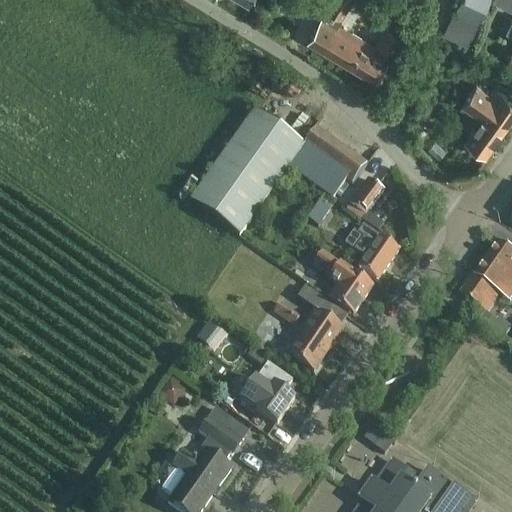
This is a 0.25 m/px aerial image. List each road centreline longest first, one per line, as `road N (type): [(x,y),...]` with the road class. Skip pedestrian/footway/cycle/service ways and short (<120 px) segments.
road 1 (tertiary): [(266,511),(470,219)]
road 2 (residential): [(470,219),(356,110),(282,52),(195,0)]
